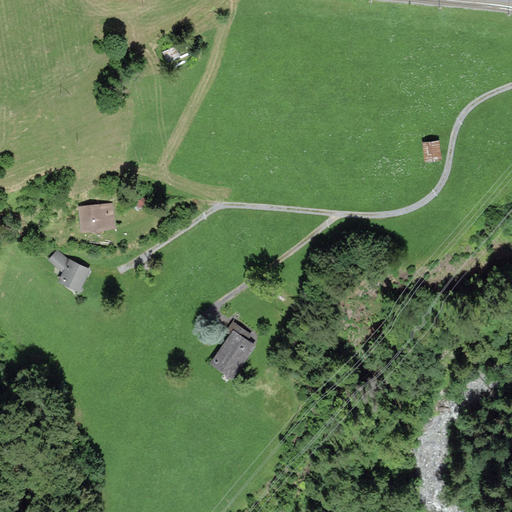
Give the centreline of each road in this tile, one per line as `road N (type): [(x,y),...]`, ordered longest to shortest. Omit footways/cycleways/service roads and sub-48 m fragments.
road 1 (track): [(511,85),(471,105),(440,184),(398,213),(160,199)]
road 2 (track): [(340,213),(216,306)]
